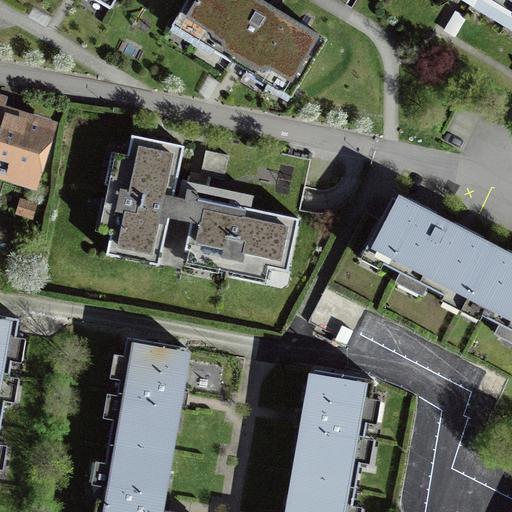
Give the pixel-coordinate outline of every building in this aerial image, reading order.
[(94,0),(112,11),(118,0),(94,0)] [(194,0),(173,35),(290,104),(325,45),(248,0),(194,0)] [(511,0),(483,0),(511,17),(511,0)] [(0,186),(38,198),(59,131),(3,113),(6,103),(0,100),(0,186)] [(169,218),(173,194),(183,145),(134,136),(132,149),(110,145),(94,233),(108,236),(104,256),(160,267),(169,218)] [(173,194),(169,218),(192,222),(188,247),(192,248),(189,261),(264,275),(267,261),(288,265),(297,218),(188,197),(173,194)] [(463,308),(495,249),(400,199),(368,258),(463,308)] [(511,257),(495,249),(463,308),(511,334),(511,257)] [(0,418),(17,318),(0,314),(0,418)] [(161,496),(178,395),(186,347),(130,338),(100,511),(176,511),(159,509),(161,496)] [(314,370),(306,419),(290,511),(348,511),(370,380),(314,370)]
